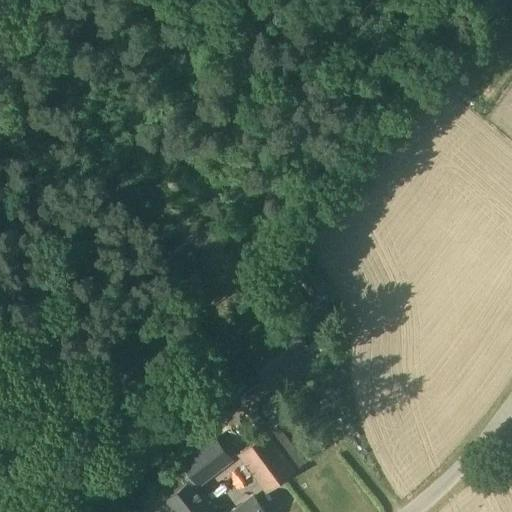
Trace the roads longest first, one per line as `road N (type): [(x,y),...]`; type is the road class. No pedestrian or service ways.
road 1 (unclassified): [(511,407),(410,511)]
road 2 (unclassified): [(79,511),(0,400)]
